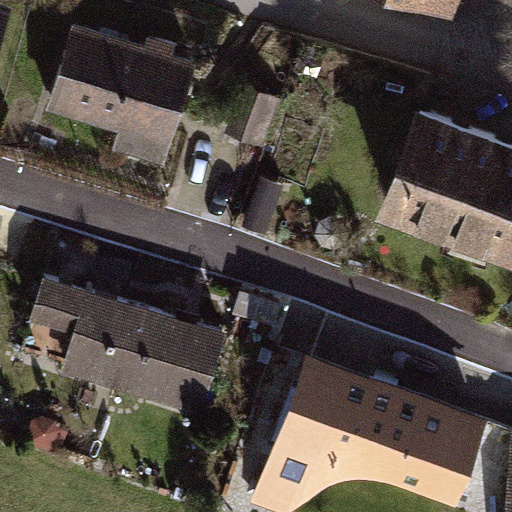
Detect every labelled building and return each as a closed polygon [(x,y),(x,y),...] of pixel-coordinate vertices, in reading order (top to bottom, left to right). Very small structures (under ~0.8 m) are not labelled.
[(0,0),(0,55),(17,0),(0,0)] [(422,0),(460,14),(465,0),(422,0)] [(77,19),(48,105),(122,127),(117,147),(168,163),(202,57),(77,19)] [(265,144),(282,96),(246,82),(229,129),(265,144)] [(511,130),(425,99),(385,210),(511,256),(511,130)] [(77,334),(66,367),(204,412),(231,330),(48,270),(32,319),(77,334)] [(288,511),(289,511),(336,480),(362,476),(388,479),(460,505),(493,413),(383,373),(309,347),(293,391),(254,499),(288,511)]
